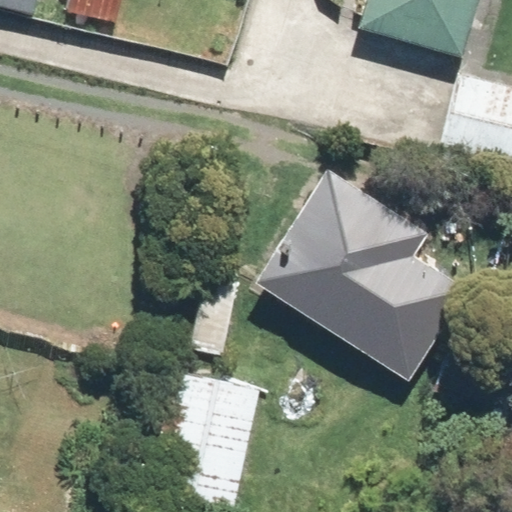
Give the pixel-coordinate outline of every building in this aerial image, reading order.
[(33,0),(0,0),(0,7),(31,14),(33,0)] [(457,62),(475,0),(357,0),(349,30),(457,62)] [(317,172),(245,284),(402,384),(462,290),(409,256),(420,238),(317,172)] [(217,358),(233,287),(196,279),(180,349),(217,358)] [(489,352),(445,335),(423,392),(466,409),(489,352)] [(231,511),(259,381),(167,361),(138,491),(231,511)]
